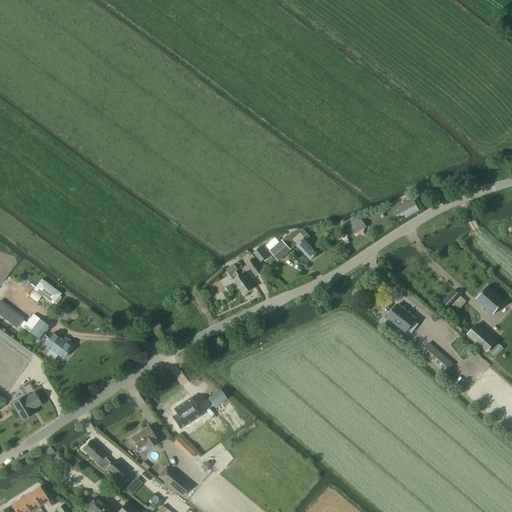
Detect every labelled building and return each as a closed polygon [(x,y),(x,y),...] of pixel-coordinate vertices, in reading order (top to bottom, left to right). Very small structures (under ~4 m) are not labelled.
[(411,197),(398,204),(405,218),(419,211),(411,197)] [(356,234),(367,227),(363,221),(352,229),(356,234)] [(287,236),(282,241),(287,246),(293,241),(296,244),(310,260),(318,253),(307,240),(309,238),(303,230),(293,232),(288,237),(287,236)] [(278,262),(291,251),(281,240),(269,251),(278,262)] [(268,257),(260,248),(253,254),(261,263),(268,257)] [(253,260),(247,264),(255,277),(262,272),(253,260)] [(238,262),(226,270),(242,295),(253,287),(243,273),(239,276),(236,272),(242,267),(238,262)] [(61,294),(42,279),(34,290),(53,305),(61,294)] [(492,315),(504,302),(486,286),(475,299),(492,315)] [(449,308),(460,297),(453,291),(442,302),(449,308)] [(1,300),(0,302),(0,313),(6,319),(4,321),(9,325),(11,323),(18,328),(26,319),(1,300)] [(396,305),(386,318),(405,332),(415,319),(396,305)] [(70,347),(73,344),(65,338),(62,341),(52,333),(47,340),(43,336),(49,327),(33,315),(23,328),(39,340),(38,341),(62,359),(71,348),(70,347)] [(466,335),(485,352),(494,341),(485,333),(483,335),(474,326),(466,335)] [(445,373),(452,366),(427,344),(421,351),(445,373)] [(499,345),(491,353),(496,358),(504,350),(499,345)] [(214,407),(226,399),(220,390),(208,399),(214,407)] [(24,396),(12,403),(22,420),(33,414),(31,410),(35,407),(35,408),(41,404),(34,393),(25,399),(24,396)] [(181,420),(198,409),(191,399),(174,409),(181,420)] [(131,441),(131,442),(132,444),(133,445),(134,446),(136,445),(139,449),(142,453),(148,449),(157,443),(154,439),(155,438),(147,427),(131,438),(132,439),(131,441)] [(178,437),(173,443),(181,451),(186,445),(178,437)] [(90,441),(82,449),(97,463),(96,464),(104,471),(111,463),(105,459),(106,458),(104,456),(105,455),(90,441)] [(120,479),(126,472),(114,461),(108,468),(120,479)] [(169,469),(161,479),(181,496),(188,489),(180,482),(182,480),(169,469)] [(133,495),(143,483),(137,477),(126,489),(133,495)] [(30,493),(38,507),(45,502),(49,508),(53,505),(47,495),(45,496),(39,487),(30,493)] [(28,511),(30,511),(38,507),(30,493),(20,500),(28,511)] [(84,511),(83,511),(112,511),(111,511),(95,497),(85,509),(84,511)] [(28,511),(20,500),(11,506),(14,511),(28,511)]
